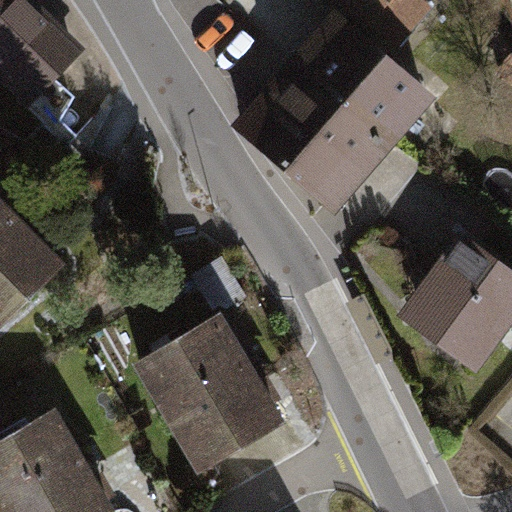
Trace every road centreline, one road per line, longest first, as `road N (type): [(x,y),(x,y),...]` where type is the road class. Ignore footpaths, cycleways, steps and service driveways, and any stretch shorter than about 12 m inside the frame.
road 1 (residential): [(376,428),(313,305),(126,0)]
road 2 (residential): [(376,428),(224,511)]
